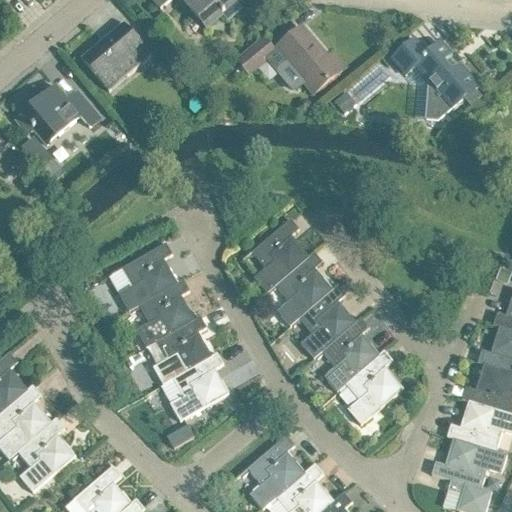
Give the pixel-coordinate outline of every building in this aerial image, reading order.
[(241,10),(232,0),(152,0),(152,1),(162,13),(176,0),(182,0),(207,28),(223,14),(228,21),(241,10)] [(109,94),(151,57),(123,24),(81,61),(94,76),(109,94)] [(328,61),(302,30),(279,49),(289,62),(277,71),(277,76),(292,93),(296,93),(305,85),(314,96),(327,86),(342,73),(330,59),(328,61)] [(248,78),(276,55),(264,40),(236,63),(248,78)] [(473,91),(477,88),(441,45),(428,56),(415,41),(392,61),(405,77),(415,68),(439,95),(430,104),(426,104),(425,122),(438,123),(462,101),(468,108),(479,98),(473,91)] [(72,108),(56,89),(17,123),(28,136),(34,131),(48,147),(81,119),(90,129),(100,121),(95,115),(82,100),(72,108)] [(196,98),(190,104),(190,111),(195,117),(205,108),(196,98)] [(34,140),(22,150),(52,187),(65,176),(34,140)] [(0,171),(6,178),(16,170),(10,162),(0,149),(0,171)] [(30,196),(41,186),(30,173),(19,183),(30,196)] [(309,259),(292,239),(299,232),(291,222),(251,256),(263,270),(252,279),(265,295),(274,287),(276,289),(315,255),(314,255),(309,259)] [(178,286),(164,262),(173,257),(166,246),(122,271),(133,291),(125,295),(119,299),(129,317),(139,311),(185,284),(184,283),(178,286)] [(333,292),(315,271),(323,265),(315,255),(276,289),(288,302),(276,312),(289,327),(297,320),(299,322),(339,289),(338,288),(333,292)] [(195,322),(182,299),(190,294),(185,284),(139,311),(149,328),(136,335),(147,353),(156,348),(202,321),(200,319),(195,322)] [(314,362),(322,355),(356,325),(339,305),(346,298),(339,289),(299,322),(312,338),(301,347),(314,362)] [(511,300),(506,318),(497,315),(493,328),(499,330),(511,334),(511,300)] [(212,359),(198,335),(207,331),(202,321),(156,348),(165,364),(154,371),(163,388),(165,387),(166,387),(173,383),(218,357),(217,356),(212,359)] [(379,358),(362,337),(370,331),(361,321),(356,325),(322,355),(335,370),(324,380),(337,395),(339,393),(339,394),(386,355),(384,354),(379,358)] [(511,334),(499,330),(491,356),(482,353),(477,365),(484,367),(511,376),(511,334)] [(28,392),(11,372),(18,365),(10,355),(0,363),(0,417),(29,393),(28,392)] [(404,391),(386,370),(393,364),(386,355),(339,394),(341,395),(347,389),(359,403),(348,412),(361,428),(404,391)] [(229,396),(216,372),(224,367),(218,357),(173,383),(166,387),(167,388),(174,384),(183,400),(170,407),(180,424),(229,396)] [(511,376),(484,367),(476,393),(466,390),(462,403),(469,405),(511,418),(511,376)] [(0,451),(9,463),(11,461),(52,426),(52,425),(34,405),(42,398),(33,388),(28,392),(29,393),(0,417),(0,451)] [(511,438),(511,418),(469,405),(461,430),(451,427),(447,440),(453,442),(507,459),(507,458),(505,457),(505,455),(497,452),(503,436),(511,438)] [(76,459),(57,438),(65,431),(56,421),(52,425),(52,426),(11,461),(13,463),(19,457),(31,470),(20,480),(33,495),(76,459)] [(305,475),(288,455),(295,449),(287,439),(234,484),(234,485),(241,479),(243,480),(250,475),(261,488),(250,497),(262,511),(275,500),(276,500),(305,475)] [(501,477),(507,459),(453,442),(445,468),(436,465),(432,478),(451,483),(448,493),(462,497),(457,511),(486,511),(492,495),(490,494),(490,492),(482,490),(487,473),(501,477)] [(324,511),(334,504),(316,483),(324,477),(315,467),(305,475),(276,500),(285,511),(324,511)] [(124,511),(132,506),(114,485),(122,479),(113,469),(74,502),(83,511),(124,511)] [(345,511),(353,505),(344,495),(334,504),(324,511),(345,511)] [(145,511),(137,502),(132,506),(124,511),(145,511)]
